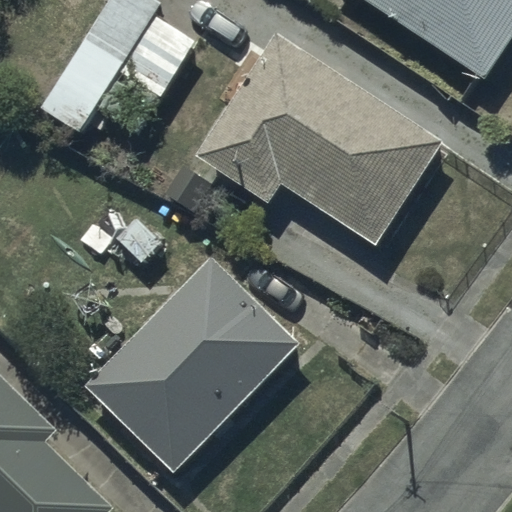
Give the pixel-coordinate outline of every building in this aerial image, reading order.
[(167,15),(141,0),(121,0),(45,116),(85,143),(127,80),(168,107),(203,54),(160,26),(167,15)] [(511,0),(361,0),(489,83),(511,47),(511,0)] [(454,156),(283,43),(202,165),(275,214),(287,195),(385,260),(454,156)] [(308,360),(220,270),(90,397),(179,487),(308,360)] [(0,511),(104,511),(49,456),(59,446),(0,386),(0,511)]
